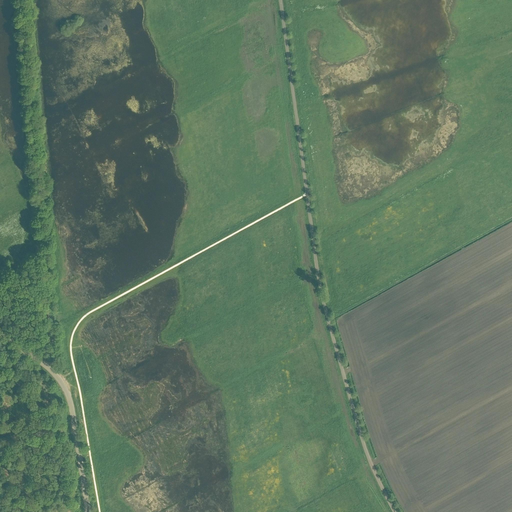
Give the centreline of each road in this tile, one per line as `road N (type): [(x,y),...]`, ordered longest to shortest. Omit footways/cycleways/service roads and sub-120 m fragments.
road 1 (unclassified): [(394,511),(360,433),(318,280),(280,0)]
road 2 (tertiary): [(88,511),(65,388),(0,334)]
